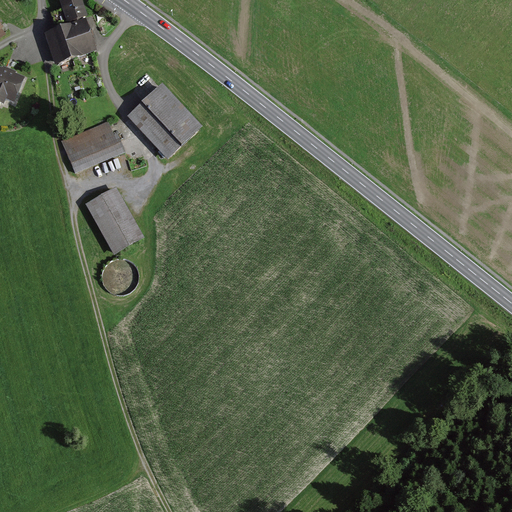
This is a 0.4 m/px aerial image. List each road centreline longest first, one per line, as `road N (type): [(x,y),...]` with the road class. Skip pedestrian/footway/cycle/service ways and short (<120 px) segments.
road 1 (primary): [(511,302),(124,0)]
road 2 (track): [(169,511),(114,372),(80,247),(48,72)]
